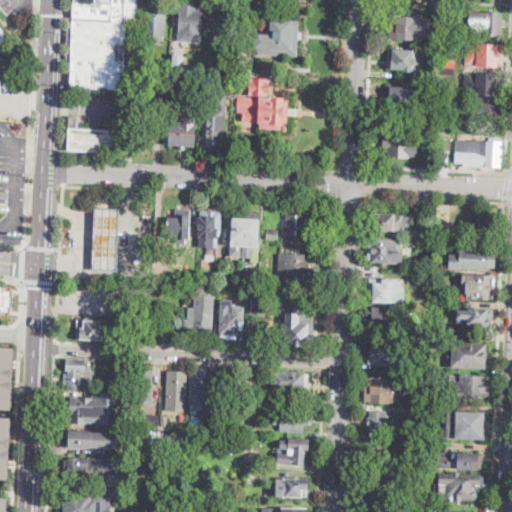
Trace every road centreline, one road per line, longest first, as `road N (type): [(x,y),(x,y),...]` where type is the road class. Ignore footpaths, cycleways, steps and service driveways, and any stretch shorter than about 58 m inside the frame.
road 1 (tertiary): [(45,169),(351,179)]
road 2 (residential): [(40,346),(342,359)]
road 3 (secondary): [(31,511),(41,263)]
road 4 (residential): [(342,359),(351,179)]
road 5 (residential): [(351,179),(354,0)]
road 6 (tertiary): [(351,179),(511,189)]
road 7 (residential): [(336,511),(342,359)]
road 8 (secondary): [(45,169),(50,49)]
